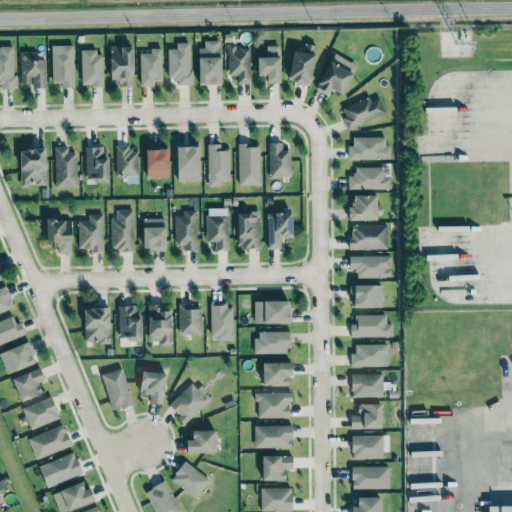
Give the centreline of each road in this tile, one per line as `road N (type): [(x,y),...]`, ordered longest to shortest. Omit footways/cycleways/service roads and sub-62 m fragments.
road 1 (residential): [(0,19),(511,7)]
road 2 (residential): [(323,511),(320,137),(313,120)]
road 3 (residential): [(128,511),(0,192)]
road 4 (residential): [(313,120),(266,111),(0,117)]
road 5 (residential): [(321,274),(35,282)]
